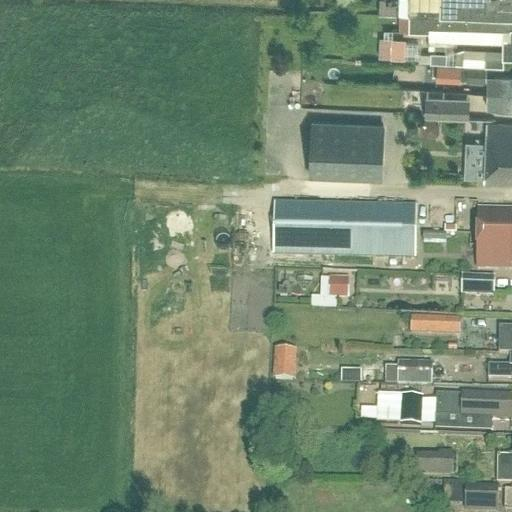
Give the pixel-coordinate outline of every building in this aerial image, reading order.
[(511,0),(397,0),(398,13),(500,18),(511,18),(511,0)] [(503,29),(502,48),(465,47),(465,62),(502,63),(502,58),(511,58),(511,19),(458,17),(409,15),(409,19),(398,18),(397,32),(408,31),(429,31),(428,36),(478,38),(479,29),(503,29)] [(408,39),(383,38),(382,56),(407,56),(408,39)] [(485,81),(485,65),(467,65),(466,80),(485,81)] [(511,74),(487,74),(486,92),(511,92),(511,74)] [(302,96),(326,97),(326,82),(303,81),(302,96)] [(486,106),(501,110),(511,109),(511,92),(486,92),(486,106)] [(470,97),(436,96),(425,95),(424,116),(469,118),(487,119),(488,106),(470,105),(470,97)] [(382,174),(382,167),(385,118),(343,116),(310,115),(309,140),(308,170),(340,171),(355,172),(357,172),(382,174)] [(443,136),(441,120),(426,122),(428,138),(443,136)] [(511,123),(488,122),(485,181),(511,182),(511,123)] [(414,259),(415,210),(274,207),(273,257),(414,259)] [(511,211),(479,211),(478,271),(511,271),(511,266),(511,211)] [(495,280),(462,278),(462,296),(468,296),(468,297),(494,298),(495,280)] [(349,280),(329,279),(329,301),(348,301),(349,280)] [(460,336),(460,320),(411,318),(411,335),(460,336)] [(511,330),(499,330),(499,344),(511,343),(511,330)] [(488,337),(468,336),(467,341),(461,340),(460,354),(488,355),(488,337)] [(276,348),(277,377),(299,376),(297,347),(276,348)] [(511,355),(509,355),(509,368),(498,368),(488,368),(488,381),(498,382),(511,381),(511,355)] [(385,386),(397,386),(432,387),(433,364),(398,364),(398,370),(385,369),(385,386)] [(511,421),(511,407),(511,398),(437,396),(436,402),(423,402),(423,398),(403,397),(403,390),(378,388),(376,424),(390,425),(435,427),(435,431),(491,433),(491,420),(511,421)] [(291,464),(292,447),(278,446),(277,464),(291,464)] [(415,458),(415,480),(454,480),(454,455),(439,455),(439,458),(415,458)] [(511,458),(497,458),(497,480),(511,479),(511,458)] [(465,487),(464,511),(497,511),(498,488),(465,487)]
